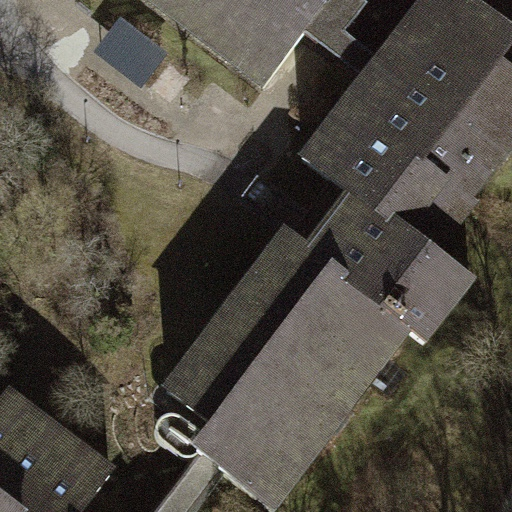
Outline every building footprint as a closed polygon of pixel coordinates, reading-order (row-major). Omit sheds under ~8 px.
[(123,0),(252,99),(300,37),(329,0),(123,0)] [(289,230),(151,423),(205,462),(225,476),(275,511),(282,511),(406,340),(432,358),(475,299),(446,278),(511,186),(511,22),(480,0),(418,0),(371,65),(358,82),(301,162),(334,190),(310,218),(267,188),(262,194),(254,205),(289,230)] [(371,13),(354,0),(329,0),(300,37),(358,82),(371,65),(346,46),(371,13)] [(0,511),(96,511),(122,479),(1,388),(0,389),(0,511)] [(199,511),(225,476),(205,462),(164,511),(199,511)]
